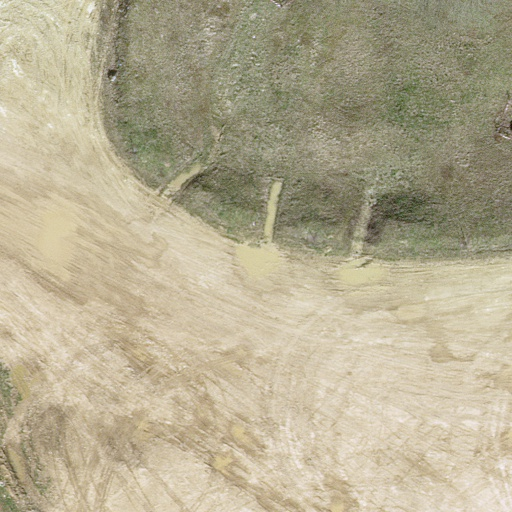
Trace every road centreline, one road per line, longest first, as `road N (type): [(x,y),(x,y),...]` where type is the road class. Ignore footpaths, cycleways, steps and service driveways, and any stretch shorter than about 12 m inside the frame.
road 1 (track): [(0,225),(82,269),(511,428)]
road 2 (track): [(64,260),(511,339)]
road 3 (track): [(64,260),(146,511)]
